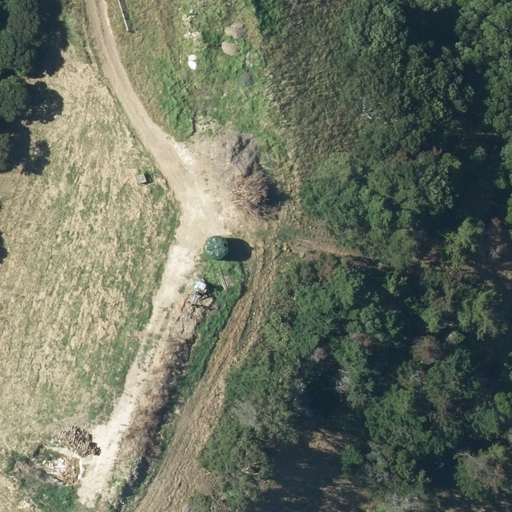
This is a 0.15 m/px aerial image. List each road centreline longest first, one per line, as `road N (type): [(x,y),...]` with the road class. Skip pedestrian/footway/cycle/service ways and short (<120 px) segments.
road 1 (track): [(78,511),(152,346),(197,213),(155,147),(99,24)]
road 2 (track): [(426,0),(511,142)]
